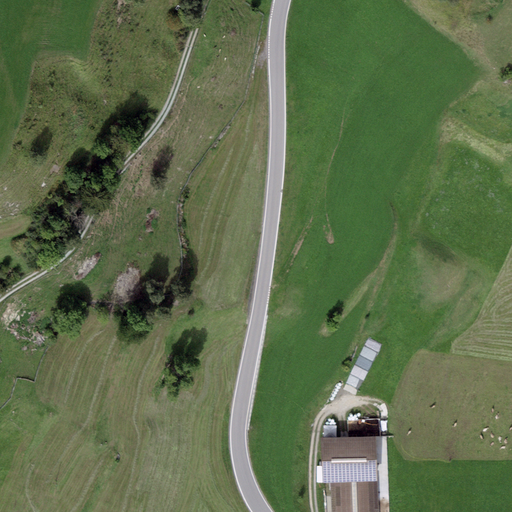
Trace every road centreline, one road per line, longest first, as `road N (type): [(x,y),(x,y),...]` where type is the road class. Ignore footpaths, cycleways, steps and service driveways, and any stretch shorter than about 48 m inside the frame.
road 1 (tertiary): [(261,511),(237,435),(272,203),(281,0)]
road 2 (track): [(204,0),(149,136),(62,257),(0,297)]
road 3 (track): [(314,511),(320,416),(355,401)]
